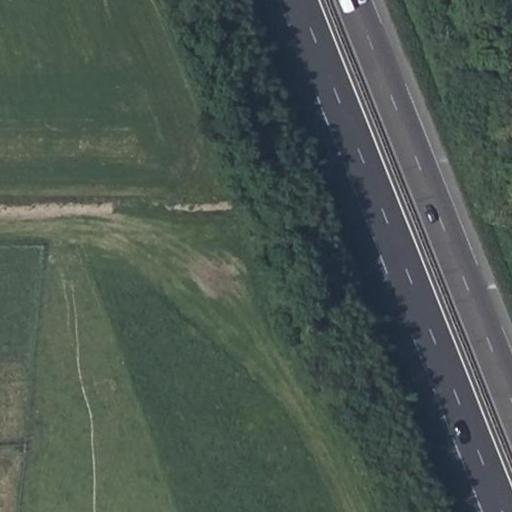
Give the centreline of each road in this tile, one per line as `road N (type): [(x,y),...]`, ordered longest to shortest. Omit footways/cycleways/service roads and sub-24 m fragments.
road 1 (trunk): [(300,0),(503,511)]
road 2 (trunk): [(511,397),(355,0)]
